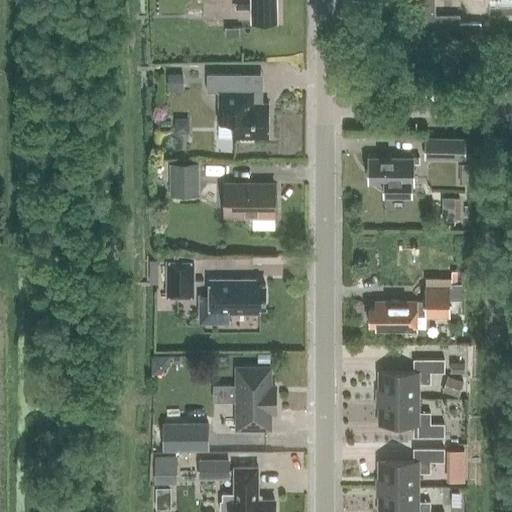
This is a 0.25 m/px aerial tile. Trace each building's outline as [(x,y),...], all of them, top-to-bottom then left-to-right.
[(276,0),(236,0),(237,10),(253,9),(253,22),(276,22),(276,0)] [(420,0),(420,29),(459,30),(459,31),(481,31),(481,22),(459,22),(459,15),(435,15),(435,0),(420,0)] [(183,91),(183,74),(168,74),(168,91),(183,91)] [(206,75),(206,94),(218,94),(218,138),(232,138),(232,139),(240,139),(240,143),(252,143),(252,139),(268,139),(268,104),(253,104),(253,93),(241,93),(241,75),(206,75)] [(174,119),(174,133),(189,133),(188,119),(174,119)] [(467,160),(467,138),(427,138),(426,160),(467,160)] [(421,164),(421,158),(371,158),(371,183),(384,183),(384,197),(412,197),(412,186),(415,186),(415,164),(421,164)] [(198,197),(198,164),(169,164),(169,197),(198,197)] [(224,186),(224,217),(274,218),(274,186),(224,186)] [(442,196),(442,208),(454,208),(454,196),(442,196)] [(166,261),(166,298),(193,297),(193,261),(166,261)] [(425,278),(425,286),(450,286),(451,286),(451,284),(451,278),(448,278),(425,278)] [(209,281),(209,314),(258,314),(258,309),(265,309),(265,286),(258,286),(258,281),(209,281)] [(449,318),(450,286),(425,286),(424,301),(419,301),(377,301),(377,308),(371,308),(371,325),(377,326),(377,331),(419,331),(419,324),(419,318),(449,318)] [(419,331),(419,333),(429,333),(429,324),(419,324),(419,331)] [(270,354),(258,354),(258,364),(270,364),(270,354)] [(215,356),(215,367),(225,367),(225,355),(215,356)] [(379,373),(379,399),(420,400),(420,385),(431,385),(431,374),(445,374),(446,361),(415,361),(415,373),(379,373)] [(237,369),(236,429),(269,430),(269,413),(275,414),(275,393),(269,393),(269,369),(237,369)] [(464,381),(447,376),(442,392),(459,397),(464,381)] [(233,402),(233,385),(214,385),(213,401),(233,402)] [(379,399),(379,425),(414,426),(414,438),(444,439),(445,426),(431,426),(431,415),(420,414),(420,400),(379,399)] [(164,422),(163,450),(209,450),(209,422),(164,422)] [(378,462),(378,489),(419,489),(419,474),(430,475),(430,463),(444,463),(444,451),(413,450),(413,463),(378,462)] [(449,451),(448,482),(463,483),(463,451),(450,451),(449,451)] [(154,457),(154,484),(177,484),(177,457),(154,457)] [(200,460),(200,479),(220,479),(221,460),(200,460)] [(257,501),(257,468),(233,468),(233,494),(221,494),(221,501),(219,501),(219,511),(273,511),(274,501),(257,501)] [(170,484),(155,485),(156,505),(171,505),(170,484)] [(378,489),(377,511),(429,511),(430,503),(419,503),(419,489),(378,489)]
